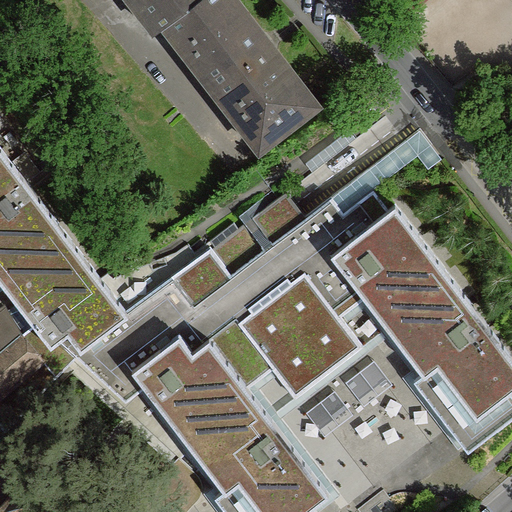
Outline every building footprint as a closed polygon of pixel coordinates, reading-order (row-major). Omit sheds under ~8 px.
[(197,0),(132,0),(156,32),(165,25),(197,0)] [(238,0),(197,0),(165,25),(213,88),(271,42),(238,0)] [(395,0),(410,16),(427,0),(395,0)] [(319,103),(271,42),(213,88),(261,149),(319,103)] [(0,277),(23,307),(10,313),(21,332),(25,338),(103,279),(0,143),(0,277)] [(511,353),(395,202),(331,251),(423,372),(415,378),(469,448),(511,415),(511,353)] [(305,270),(239,321),(296,396),(363,345),(305,270)] [(25,338),(57,375),(83,348),(130,312),(103,279),(25,338)] [(0,349),(21,332),(10,313),(6,306),(0,311),(0,349)] [(330,493),(209,335),(192,348),(179,331),(130,368),(222,488),(214,495),(227,511),(318,511),(313,506),(330,493)] [(0,349),(0,421),(26,394),(33,402),(57,375),(25,338),(21,332),(0,349)] [(378,356),(349,377),(366,400),(395,380),(378,356)] [(2,510),(4,511),(79,511),(36,473),(2,510)]
